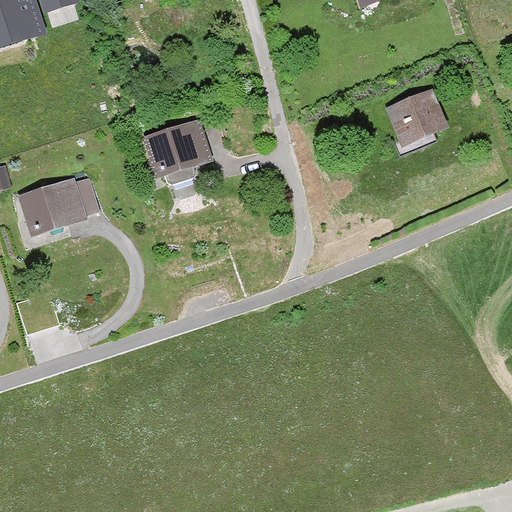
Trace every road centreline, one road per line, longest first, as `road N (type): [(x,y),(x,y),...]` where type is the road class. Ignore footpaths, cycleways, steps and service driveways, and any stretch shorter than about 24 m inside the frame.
road 1 (residential): [(0,387),(288,292)]
road 2 (residential): [(288,292),(300,265),(300,213),(246,0)]
road 3 (residential): [(288,292),(511,202)]
